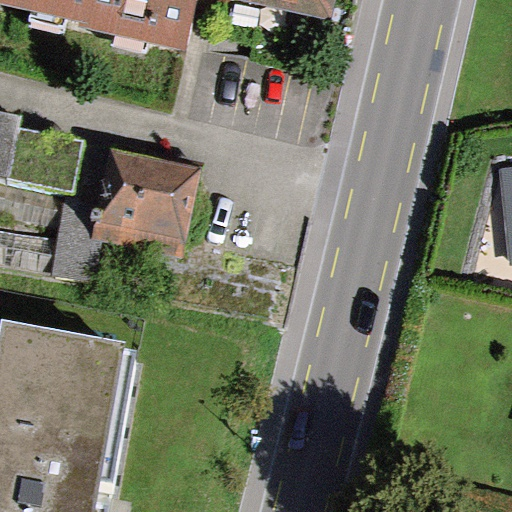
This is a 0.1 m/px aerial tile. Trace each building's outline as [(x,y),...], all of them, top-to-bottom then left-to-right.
[(0,0),(0,5),(176,40),(184,0),(0,0)] [(231,0),(315,19),(319,0),(231,0)] [(0,184),(61,195),(73,134),(0,120),(0,184)] [(87,230),(171,246),(188,162),(104,146),(87,230)] [(0,511),(91,511),(114,368),(0,350),(0,511)]
